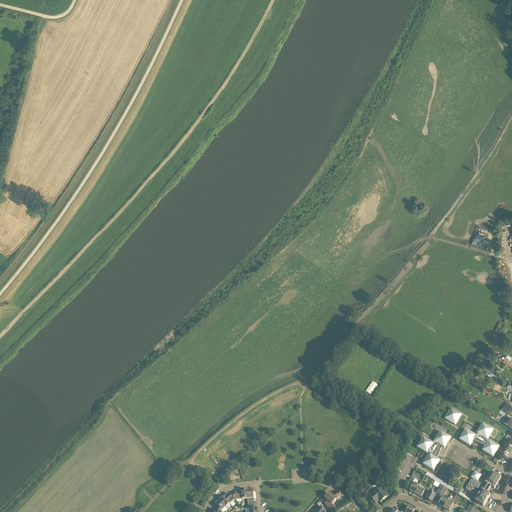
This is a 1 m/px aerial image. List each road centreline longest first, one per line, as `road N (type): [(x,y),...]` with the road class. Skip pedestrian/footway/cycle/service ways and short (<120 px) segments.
road 1 (track): [(271,0),(162,163),(0,333)]
road 2 (track): [(272,409),(300,395),(298,382),(241,413),(189,463)]
